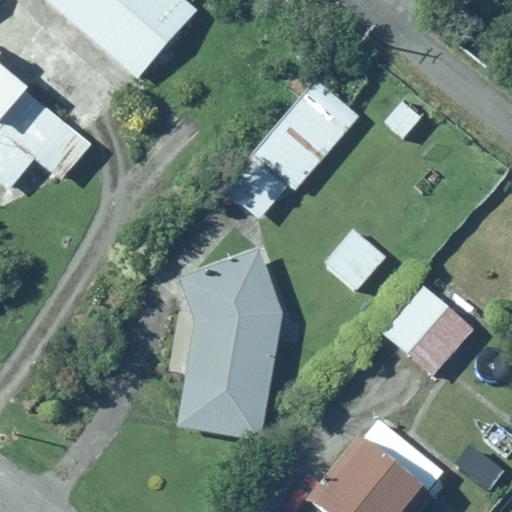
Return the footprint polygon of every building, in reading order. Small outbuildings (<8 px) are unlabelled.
[(179,0),(37,0),(134,82),(194,12),(179,0)] [(86,146),(22,93),(0,74),(0,191),(29,215),(86,146)] [(354,116),(308,79),(216,194),(254,224),(282,189),(290,196),(354,116)] [(347,231),(319,267),(354,294),(382,258),(347,231)] [(250,252),(172,282),(189,317),(170,425),(258,439),(278,313),(250,252)] [(414,286),(372,336),(426,382),(468,332),(414,286)] [(294,494),(316,511),(386,511),(408,486),(420,496),(437,475),(361,413),(294,494)]
